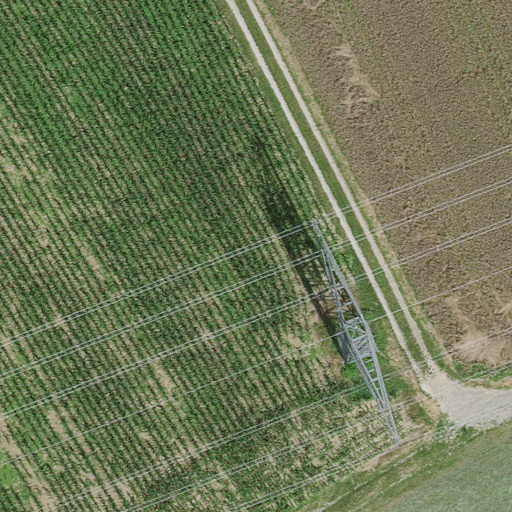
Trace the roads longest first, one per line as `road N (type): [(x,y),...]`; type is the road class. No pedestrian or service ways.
road 1 (track): [(256,0),(488,401)]
road 2 (track): [(309,511),(488,401)]
